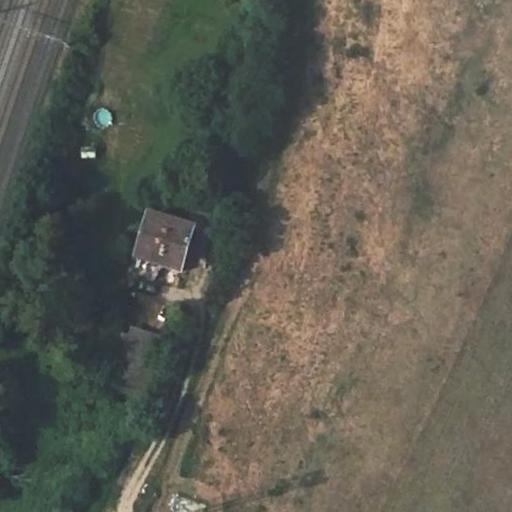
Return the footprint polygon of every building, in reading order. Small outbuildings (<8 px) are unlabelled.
[(190,226),(152,215),(139,259),(184,272),(190,253),(205,258),(221,205),(199,198),(190,226)] [(115,387),(130,338),(116,334),(101,383),(115,387)] [(115,387),(137,394),(146,366),(160,370),(166,350),(130,338),(115,387)] [(146,366),(137,394),(151,398),(160,370),(146,366)] [(180,497),(174,511),(201,511),(204,505),(180,497)]
